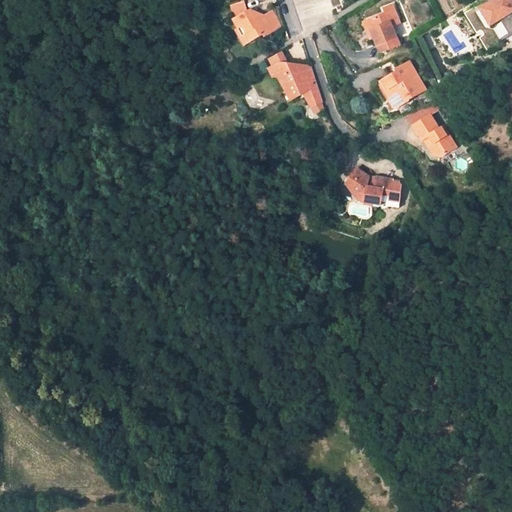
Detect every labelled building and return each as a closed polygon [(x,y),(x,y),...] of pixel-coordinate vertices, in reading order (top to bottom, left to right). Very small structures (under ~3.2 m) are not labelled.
[(511,8),(511,7),(511,6),(511,3),(510,0),(497,0),(481,9),(491,26),(501,20),(510,37),(511,36),(511,8)] [(375,38),(381,53),(400,45),(392,26),(400,23),(393,6),(385,9),(387,14),(368,21),(375,38)] [(250,11),(233,20),(238,29),(242,26),(247,34),(251,42),(263,36),(264,38),(273,33),(264,18),(256,22),(250,11)] [(264,18),(263,16),(250,11),(256,22),(264,18)] [(275,32),(266,16),(264,18),(273,33),(275,32)] [(365,23),(371,39),(375,38),(368,21),(365,23)] [(238,29),(242,36),(247,34),(242,26),(238,29)] [(236,30),(245,45),(251,42),(247,34),(242,36),(238,29),(236,30)] [(413,99),(426,91),(411,63),(398,71),(400,74),(394,77),(393,76),(377,85),(392,111),(409,102),(407,99),(412,97),(413,99)] [(280,64),(270,70),(274,77),(286,79),(288,82),(285,87),(293,100),(305,93),(313,88),(310,75),(297,74),(295,71),(295,65),(280,64)] [(305,93),(313,107),(323,101),(312,66),(295,65),(295,71),(297,74),(310,75),(313,88),(305,93)] [(425,106),(431,116),(440,110),(435,103),(425,106)] [(413,126),(431,116),(425,106),(406,114),(413,126)] [(420,141),(432,160),(441,163),(443,156),(454,149),(446,137),(449,135),(444,126),(439,129),(431,116),(413,126),(422,140),(420,141)] [(446,137),(454,149),(457,147),(449,135),(446,137)] [(345,151),(330,153),(332,166),(347,164),(345,151)] [(393,182),(393,180),(376,177),(375,182),(368,181),(369,176),(357,168),(346,183),(361,194),(365,194),(364,203),(380,205),(381,202),(388,203),(388,201),(399,202),(402,186),(401,184),(393,182)] [(361,194),(346,183),(358,200),(364,203),(365,194),(361,194)]
